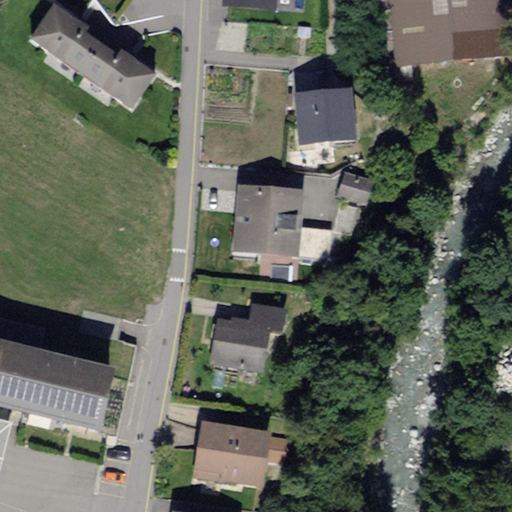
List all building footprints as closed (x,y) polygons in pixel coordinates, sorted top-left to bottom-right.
[(226,0),(226,6),(274,9),(274,0),(226,0)] [(384,0),(391,70),(508,60),(502,0),(384,0)] [(29,42),(80,77),(101,50),(84,38),(88,32),(53,8),(29,42)] [(117,61),(101,50),(80,77),(131,112),(155,78),(121,55),(117,61)] [(350,144),(345,94),(292,100),(297,149),(350,144)] [(377,188),(347,175),(338,197),(368,210),(377,188)] [(296,230),(298,194),(233,191),(230,255),(323,259),(324,231),(296,230)] [(246,327),(215,321),(206,367),(253,376),(261,334),(275,337),(279,314),(250,308),(246,327)] [(0,399),(56,413),(98,422),(111,368),(0,342),(0,399)] [(0,467),(8,425),(0,423),(0,467)] [(280,440),(197,428),(189,481),(258,492),(262,465),(276,467),(280,440)]
